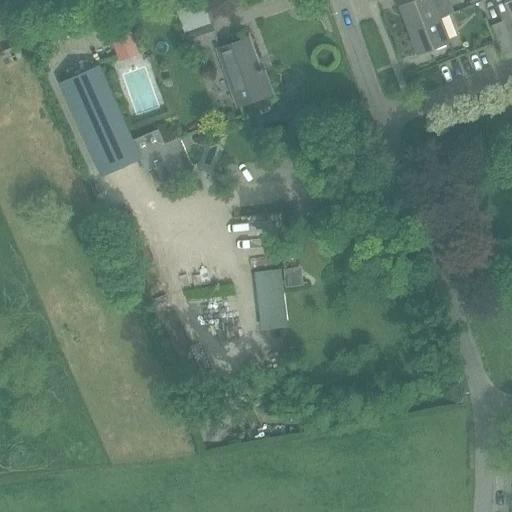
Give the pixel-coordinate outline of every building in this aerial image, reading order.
[(418,0),(401,7),(410,29),(455,12),(450,0),(418,0)] [(198,7),(200,22),(226,19),(224,4),(198,7)] [(455,13),(455,12),(410,29),(420,54),(451,42),(441,19),(455,13)] [(186,34),(190,47),(217,38),(212,24),(186,34)] [(219,50),(226,69),(239,106),(254,101),(252,97),(271,91),(263,69),(260,70),(249,39),(219,50)] [(1,53),(6,65),(24,58),(19,46),(1,53)] [(61,84),(102,177),(141,160),(133,142),(134,141),(100,66),(98,67),(99,68),(63,83),(61,84)] [(159,130),(144,136),(134,141),(133,142),(141,160),(147,173),(157,168),(163,183),(192,171),(193,166),(180,138),(166,144),(159,130)]
